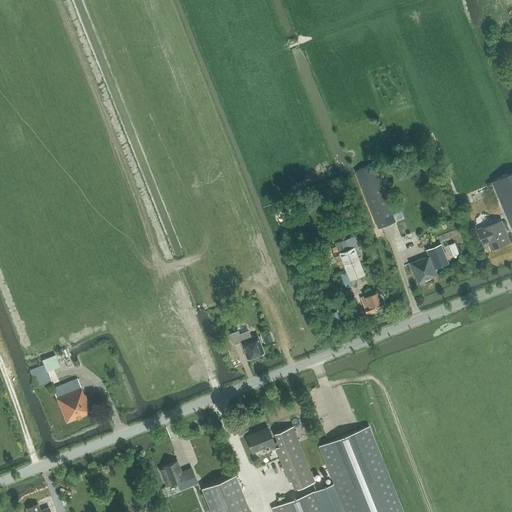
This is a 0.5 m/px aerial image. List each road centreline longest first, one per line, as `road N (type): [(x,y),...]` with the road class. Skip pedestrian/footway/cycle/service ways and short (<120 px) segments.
road 1 (tertiary): [(0,482),(511,284)]
road 2 (track): [(511,326),(504,331),(477,511)]
